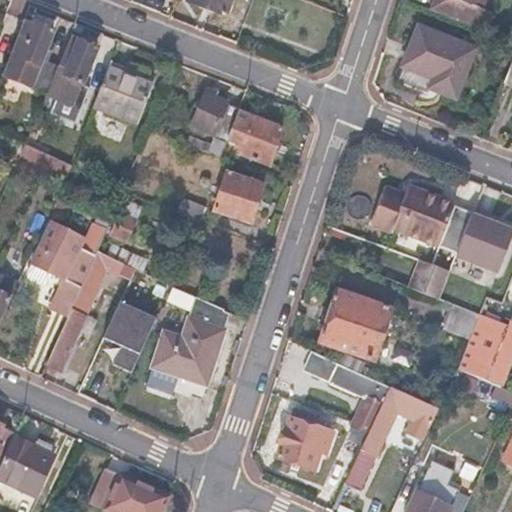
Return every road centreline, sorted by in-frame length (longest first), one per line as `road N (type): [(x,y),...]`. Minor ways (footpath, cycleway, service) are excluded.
road 1 (residential): [(218,483),(344,103)]
road 2 (residential): [(344,103),(76,0)]
road 3 (residential): [(218,483),(0,383)]
road 4 (residential): [(511,171),(344,103)]
